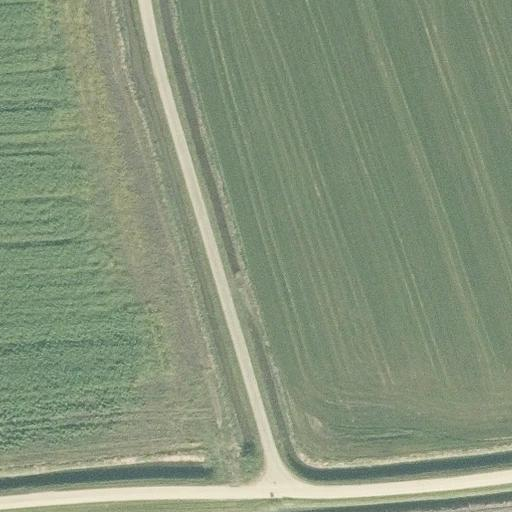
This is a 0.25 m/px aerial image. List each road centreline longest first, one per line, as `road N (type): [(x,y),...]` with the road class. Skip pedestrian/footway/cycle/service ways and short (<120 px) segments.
road 1 (unclassified): [(281,487),(145,0)]
road 2 (unclassified): [(0,502),(281,487)]
road 3 (unclassified): [(511,473),(368,488),(281,487)]
